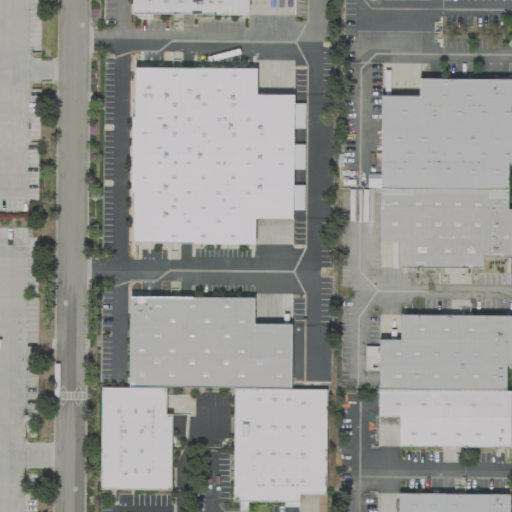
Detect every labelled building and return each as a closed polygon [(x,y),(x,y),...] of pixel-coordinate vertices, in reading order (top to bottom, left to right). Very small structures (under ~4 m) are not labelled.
[(132,0),(132,10),(247,10),(247,0),(132,0)] [(133,63),(133,116),(130,116),(129,192),(132,192),(131,241),(253,243),(254,215),(293,216),(295,92),(258,91),(258,65),(133,63)] [(379,97),(378,242),(398,242),(398,267),(483,268),(484,256),(511,256),(511,208),(506,208),(507,163),(511,163),(511,105),(510,105),(510,82),(421,81),(421,98),(379,97)] [(367,187),(378,187),(378,173),(367,173),(367,187)] [(128,298),(127,386),(99,385),(98,487),(170,489),(171,412),(165,412),(165,387),(232,388),(230,501),(296,502),(296,494),(323,495),(324,390),(285,389),(286,328),(252,328),(252,300),(128,298)] [(400,314),(400,339),(379,339),(379,413),(396,413),(396,446),(510,446),(510,390),(504,390),(505,365),(510,365),(510,314),(400,314)] [(364,345),(363,369),(376,369),(377,345),(364,345)] [(364,432),(364,407),(341,407),(340,432),(364,432)] [(507,511),(507,495),(398,495),(398,511),(507,511)]
